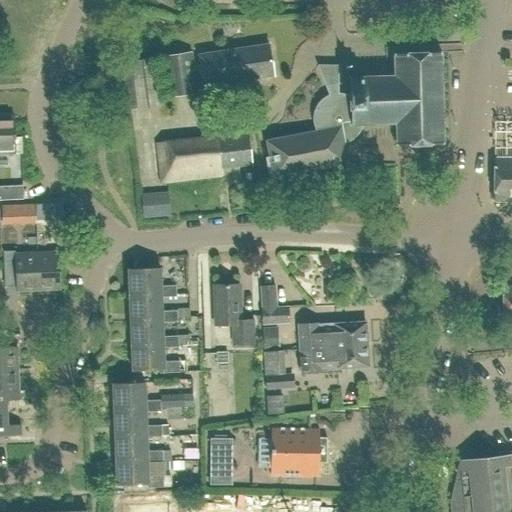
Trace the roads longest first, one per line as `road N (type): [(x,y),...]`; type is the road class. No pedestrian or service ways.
road 1 (residential): [(453,241),(274,231),(137,243),(110,230)]
road 2 (residential): [(395,511),(453,241)]
road 3 (residential): [(110,230),(55,169),(39,120),(44,85),(82,0)]
road 4 (residential): [(453,241),(490,0)]
road 5 (residential): [(0,475),(42,457),(87,309)]
